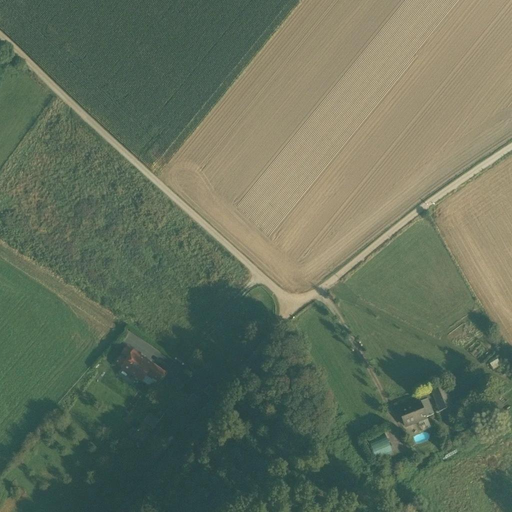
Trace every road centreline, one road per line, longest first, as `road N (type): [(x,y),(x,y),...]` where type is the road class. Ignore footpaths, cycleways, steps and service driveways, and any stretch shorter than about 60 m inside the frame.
road 1 (unclassified): [(511,144),(287,315),(0,42)]
road 2 (track): [(118,511),(287,315)]
